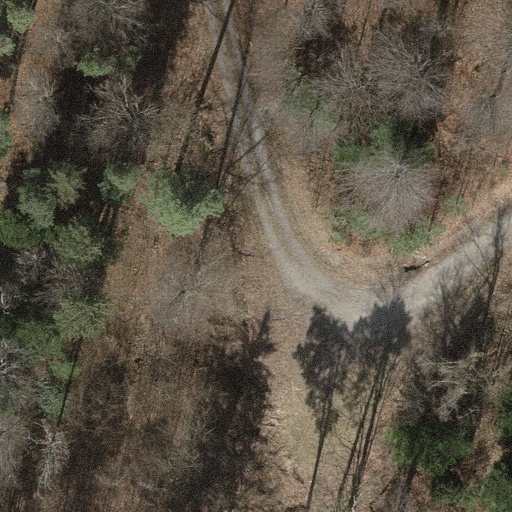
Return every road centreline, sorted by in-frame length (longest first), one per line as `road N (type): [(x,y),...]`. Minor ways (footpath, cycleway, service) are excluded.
road 1 (track): [(221,0),(272,191),(336,317)]
road 2 (track): [(511,265),(412,325),(336,317)]
